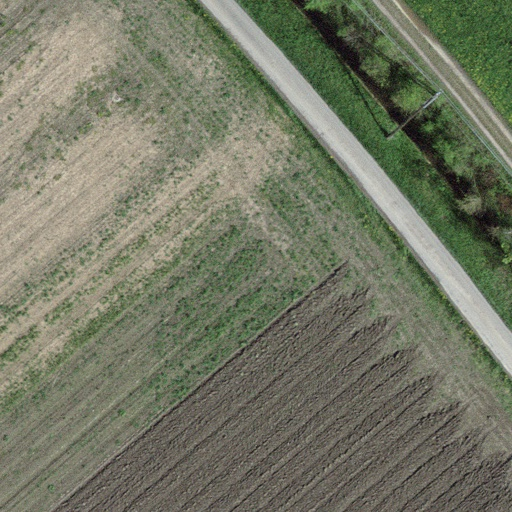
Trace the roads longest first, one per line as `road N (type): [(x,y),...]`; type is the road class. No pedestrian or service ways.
road 1 (track): [(212,0),(511,364)]
road 2 (track): [(379,0),(511,155)]
